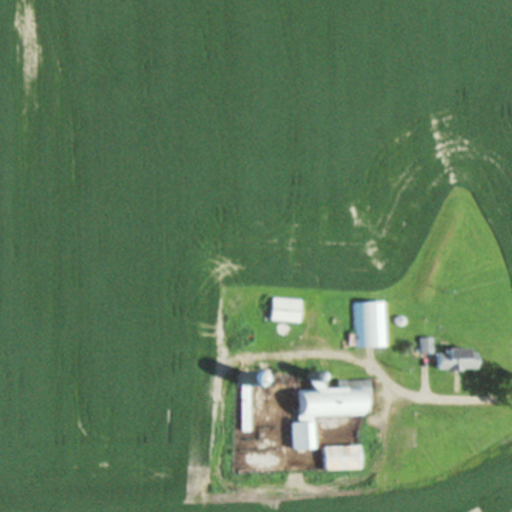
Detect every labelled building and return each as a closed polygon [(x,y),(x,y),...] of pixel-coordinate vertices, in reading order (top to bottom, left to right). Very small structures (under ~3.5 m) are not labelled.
[(299,299),(297,322),(269,319),(271,296),(299,299)] [(353,302),(355,347),(386,346),(384,301),(353,302)] [(431,336),(432,352),(422,353),(421,337),(431,336)] [(476,353),(468,353),(468,347),(446,347),(446,352),(438,352),(438,368),(446,368),(446,370),(460,370),(460,368),(476,368),(476,353)] [(369,377),(334,378),(334,387),(320,387),(316,376),(308,379),(311,388),(296,389),(297,421),(289,421),(290,449),(312,448),(312,416),(361,415),(361,396),(370,396),(369,377)] [(358,443),(359,467),(324,469),(323,445),(358,443)]
